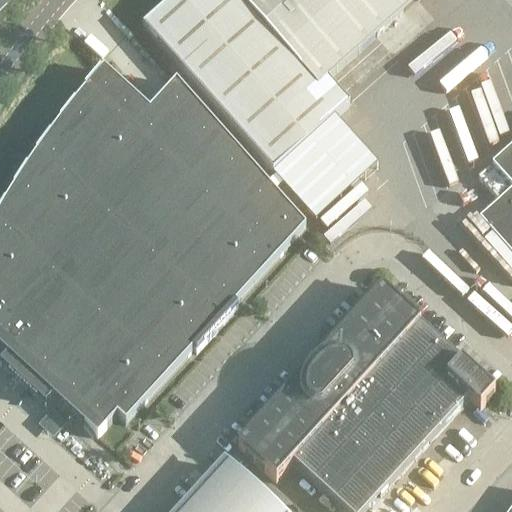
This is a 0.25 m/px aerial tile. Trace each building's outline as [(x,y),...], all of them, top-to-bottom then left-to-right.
[(420,0),(179,0),(145,30),(274,175),(351,106),(329,81),(420,0)] [(434,43),(475,11),(469,4),(429,36),(434,43)] [(304,227),(176,81),(150,109),(104,68),(89,85),(74,102),(48,135),(24,170),(0,209),(0,344),(98,435),(116,415),(126,423),(129,419),(142,404),(192,348),(197,352),(237,306),(235,305),(285,248),(304,227)] [(511,151),(478,181),(497,203),(511,189),(511,151)] [(511,189),(497,203),(498,204),(479,221),(511,258),(511,189)] [(340,511),(368,511),(469,402),(447,382),(462,366),(382,293),(238,450),(276,486),(292,468),(340,511)] [(494,396),(489,391),(462,366),(447,382),(469,402),(480,412),(494,396)] [(59,434),(67,422),(50,412),(43,424),(59,434)] [(270,511),(225,470),(205,492),(227,511),(270,511)] [(227,511),(205,492),(186,511),(227,511)]
